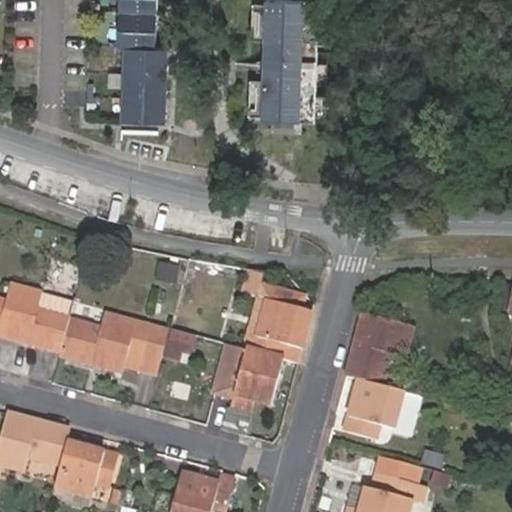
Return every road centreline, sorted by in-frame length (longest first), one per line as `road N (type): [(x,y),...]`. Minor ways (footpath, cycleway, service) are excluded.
road 1 (tertiary): [(0,137),(241,208),(359,222)]
road 2 (residential): [(299,470),(0,385)]
road 3 (residential): [(299,470),(359,222)]
road 4 (tertiary): [(359,222),(511,223)]
